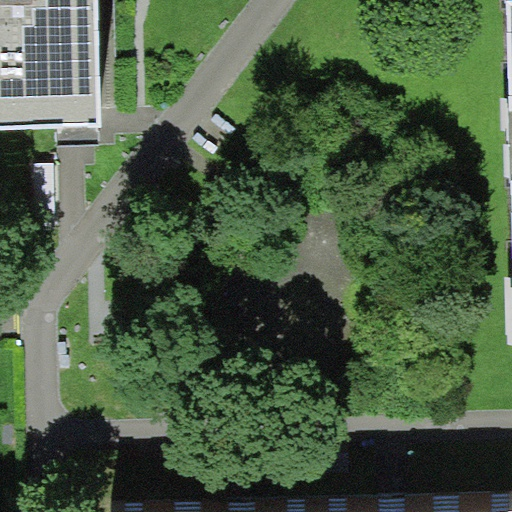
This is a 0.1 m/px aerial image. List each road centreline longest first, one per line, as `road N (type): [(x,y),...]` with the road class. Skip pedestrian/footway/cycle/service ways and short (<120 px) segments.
road 1 (residential): [(274,0),(75,266),(34,334),(38,435)]
road 2 (residential): [(38,435),(511,420)]
